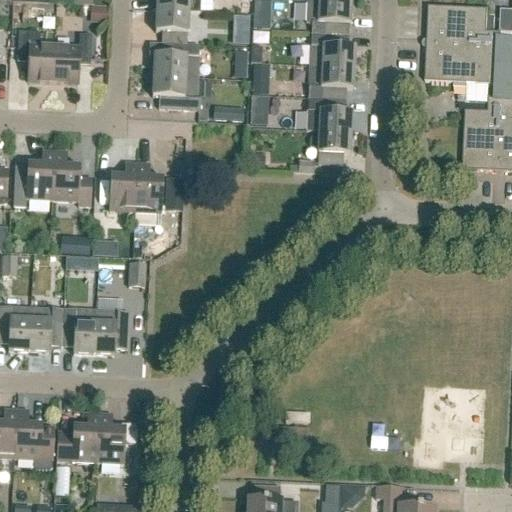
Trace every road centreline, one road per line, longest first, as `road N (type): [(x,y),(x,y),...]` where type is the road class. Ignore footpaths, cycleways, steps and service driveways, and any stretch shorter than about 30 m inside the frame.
road 1 (residential): [(379,214),(181,392)]
road 2 (residential): [(0,122),(112,126),(120,0)]
road 3 (residential): [(379,214),(388,0)]
road 4 (residential): [(181,392),(0,382)]
road 5 (residential): [(511,219),(379,214)]
road 6 (residential): [(181,392),(175,511)]
